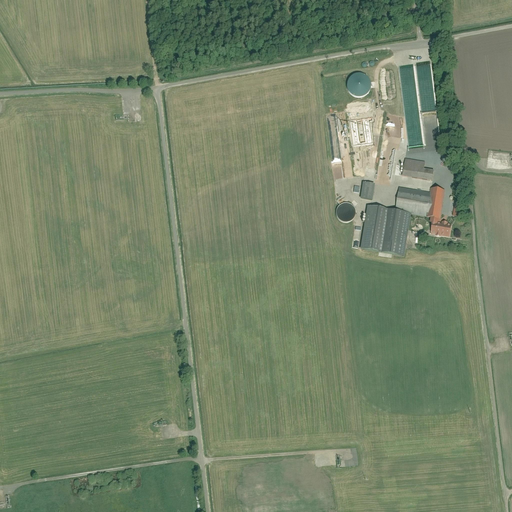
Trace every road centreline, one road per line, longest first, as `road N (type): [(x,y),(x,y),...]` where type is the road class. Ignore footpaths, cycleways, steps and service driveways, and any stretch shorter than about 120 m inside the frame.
road 1 (residential): [(157,87),(207,511)]
road 2 (unclassified): [(420,42),(157,87)]
road 3 (unclassified): [(157,87),(0,94)]
